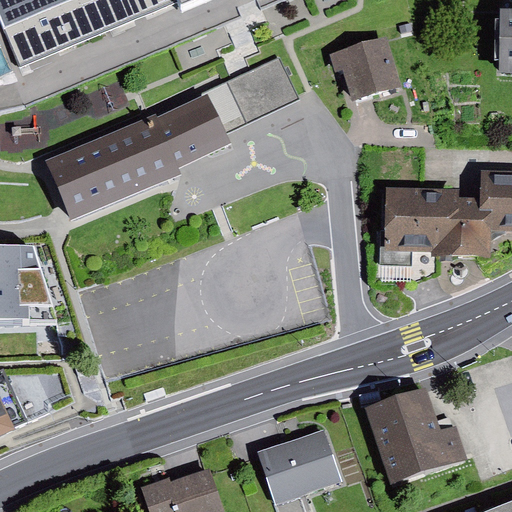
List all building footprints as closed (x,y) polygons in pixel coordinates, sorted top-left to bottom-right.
[(0,0),(0,27),(19,72),(176,7),(181,19),(224,0),(0,0)] [(511,13),(499,13),(497,77),(511,77),(511,13)] [(385,42),(331,59),(335,73),(343,71),(353,103),(400,89),(385,42)] [(278,60),(208,93),(226,133),(297,101),(278,60)] [(208,93),(44,162),(71,225),(181,178),(178,169),(231,147),(226,133),(208,93)] [(511,173),(482,173),(480,194),(492,195),(489,244),(505,234),(511,233),(511,173)] [(480,194),(387,190),(385,252),(433,254),(432,260),(489,262),(489,244),(492,195),(480,194)] [(34,252),(0,252),(0,327),(57,325),(34,252)] [(426,391),(367,410),(391,487),(469,462),(458,427),(440,432),(426,391)] [(0,439),(15,432),(0,399),(0,439)] [(325,434),(258,455),(275,507),(341,486),(325,434)] [(169,480),(141,489),(149,511),(222,511),(209,473),(171,486),(169,480)]
